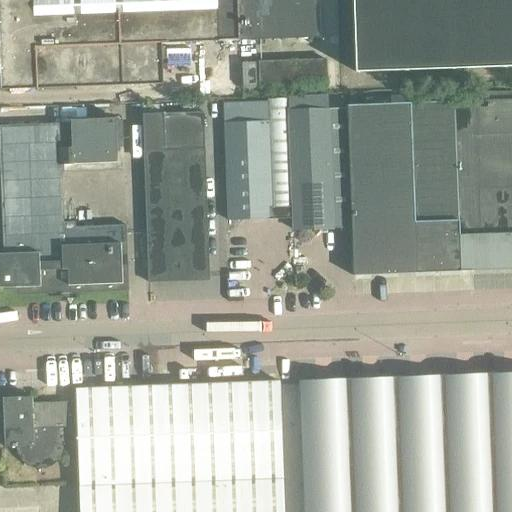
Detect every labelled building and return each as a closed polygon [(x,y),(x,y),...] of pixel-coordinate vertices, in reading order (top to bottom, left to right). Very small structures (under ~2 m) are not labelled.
[(0,51),(0,57),(1,90),(1,91),(162,86),(160,45),(239,43),(237,0),(120,0),(122,47),(78,48),(0,51)] [(76,0),(0,0),(0,51),(78,48),(76,0)] [(122,47),(120,0),(76,0),(78,48),(122,47)] [(237,0),(239,43),(321,40),(319,0),(237,0)] [(511,0),(353,0),(356,73),(511,67),(511,0)] [(326,62),(314,62),(260,64),(261,89),(328,85),(326,62)] [(244,89),(257,89),(256,65),(243,65),(244,89)] [(224,102),(225,126),(229,221),(228,221),(228,222),(273,220),(284,220),(294,219),(289,113),(310,112),(329,111),(329,97),(288,99),(288,100),(224,102)] [(347,111),(351,190),(352,230),(354,278),(398,276),(417,275),(482,273),(511,271),(511,102),(455,105),(411,106),(347,108),(347,111)] [(352,230),(351,190),(347,111),(339,111),(329,111),(310,112),(289,113),(294,219),(294,232),(315,231),(334,230),(343,230),(352,230)] [(145,153),(149,284),(151,284),(151,283),(209,281),(209,283),(210,283),(207,201),(205,115),(143,117),(144,153),(145,153)] [(40,273),(58,272),(69,272),(69,289),(124,287),(123,270),(129,270),(127,230),(125,229),(63,232),(61,168),(123,166),(125,164),(123,124),(0,128),(0,150),(4,265),(0,265),(0,276),(1,289),(40,288),(40,273)] [(511,511),(511,377),(302,386),(306,511),(511,511)] [(129,389),(75,391),(75,404),(76,429),(79,511),(285,511),(280,383),(218,386),(192,387),(134,389),(129,389)] [(33,399),(3,400),(4,432),(5,449),(17,449),(18,455),(23,464),(30,469),(37,472),(46,472),(53,468),(59,463),(63,455),(64,448),(63,430),(76,429),(75,404),(33,406),(33,399)]
